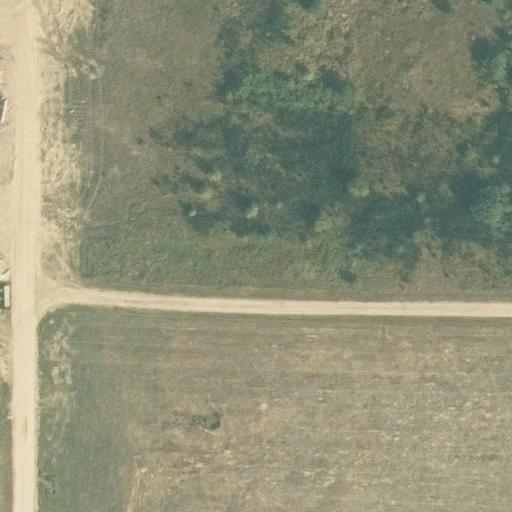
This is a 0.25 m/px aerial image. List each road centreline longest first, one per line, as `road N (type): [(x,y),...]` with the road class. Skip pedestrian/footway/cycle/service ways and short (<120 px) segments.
road 1 (unclassified): [(15,511),(10,0)]
road 2 (track): [(511,310),(16,292)]
